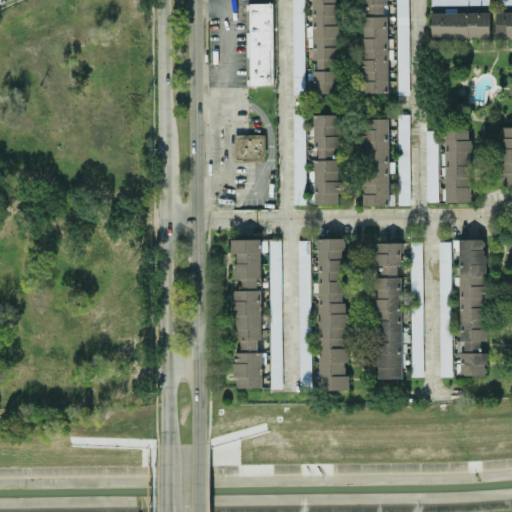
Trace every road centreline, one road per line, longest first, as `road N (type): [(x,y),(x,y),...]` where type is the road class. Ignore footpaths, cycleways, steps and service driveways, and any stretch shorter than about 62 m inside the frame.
road 1 (secondary): [(198,443),(193,0)]
road 2 (secondary): [(163,219),(166,443)]
